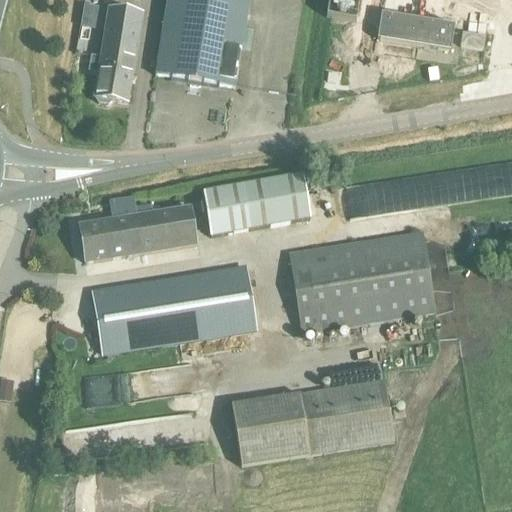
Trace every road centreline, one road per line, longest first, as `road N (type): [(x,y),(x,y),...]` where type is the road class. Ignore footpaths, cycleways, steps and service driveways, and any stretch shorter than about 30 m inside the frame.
road 1 (tertiary): [(511,103),(80,173)]
road 2 (unknown): [(266,144),(278,0)]
